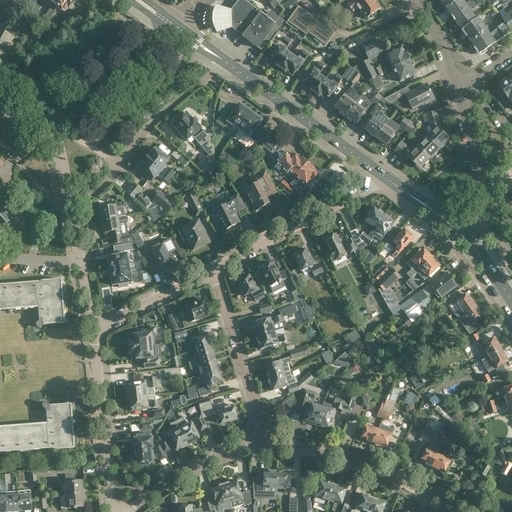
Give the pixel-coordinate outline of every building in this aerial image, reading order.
[(35,0),(28,0),(24,6),(29,10),(35,0)] [(55,0),(50,8),(55,11),(58,8),(59,8),(66,7),(69,8),(70,7),(71,7),(73,4),(73,2),(74,0),(55,0)] [(272,40),(280,29),(248,3),(244,0),(239,0),(230,12),(232,13),(229,16),(229,22),(233,24),(231,27),(243,36),(243,37),(257,48),(261,44),(266,47),(270,42),(272,40)] [(279,4),(275,0),(256,0),(258,1),(259,0),(266,0),(274,8),(279,4)] [(358,9),(365,19),(380,9),(375,2),(375,1),(373,0),(352,0),(352,1),(347,4),(353,12),(358,9)] [(460,11),(460,12),(476,0),(468,0),(469,2),(465,4),(462,0),(459,0),(446,9),(452,16),(451,16),(452,17),(460,11)] [(476,0),(460,12),(460,11),(452,17),(454,21),(455,21),(460,28),(474,18),(469,10),(473,7),(474,9),(480,5),(476,0)] [(498,0),(497,1),(493,3),(497,9),(501,6),(507,15),(502,18),(511,32),(511,31),(511,12),(510,9),(507,5),(503,0),(498,0)] [(307,33),(316,20),(308,14),(298,7),(290,18),(295,22),(293,26),(298,29),(306,35),(307,33),(308,33),(307,33)] [(487,31),(492,27),(501,21),(495,13),(491,16),(494,20),(484,27),(478,19),(461,30),(466,37),(467,36),(471,42),(487,31)] [(336,31),(326,23),(318,17),(316,20),(307,33),(308,33),(315,38),(320,42),(322,38),(328,42),(336,31)] [(503,24),(501,21),(492,27),(495,32),(490,35),(487,31),(471,42),(472,45),(471,46),(473,49),(476,54),(477,53),(479,54),(480,55),(480,54),(486,50),(487,51),(486,49),(509,34),(503,24)] [(0,55),(11,35),(0,29),(0,55)] [(284,32),(280,29),(272,40),(270,42),(276,47),(280,41),(284,36),(282,35),(284,32)] [(279,68),(280,67),(281,68),(291,55),(285,50),(291,42),(286,38),(282,43),(283,43),(281,46),(280,46),(276,51),(277,52),(271,59),(275,62),(274,63),(276,64),(276,66),(279,68)] [(369,60),(384,52),(378,40),(363,48),(369,60)] [(341,52),(338,46),(337,47),(332,49),(325,52),(328,57),(341,52)] [(393,69),(409,60),(408,60),(410,57),(408,54),(405,53),(405,52),(404,53),(401,47),(386,55),(393,69)] [(304,51),(297,59),(291,55),(281,68),(282,69),(283,71),(285,73),(287,72),(288,73),(289,72),(293,75),(298,67),(299,68),(303,63),(302,62),(304,59),(305,60),(309,55),(304,51)] [(369,60),(353,68),(366,82),(370,80),(378,76),(374,70),(369,60)] [(393,69),(400,82),(415,74),(412,69),(413,68),(412,67),(414,65),(412,62),(409,61),(409,60),(393,69)] [(312,92),(314,92),(315,93),(325,79),(319,74),(325,66),(319,62),(316,67),(316,68),(314,71),(313,70),(309,75),(311,76),(305,84),(309,87),(308,88),(309,88),(310,90),(312,92)] [(349,67),(342,76),(348,81),(355,72),(355,71),(349,67)] [(348,81),(354,85),(360,76),(355,72),(348,81)] [(337,75),(331,83),(325,79),(315,93),(316,93),(316,95),(319,97),(321,97),(322,98),(322,97),(326,99),(332,92),(333,92),(337,87),(336,86),(338,84),(339,84),(343,79),(337,75)] [(500,86),(507,98),(511,94),(511,75),(500,84),(500,86)] [(383,86),(378,76),(370,80),(375,89),(383,86)] [(427,85),(411,93),(406,96),(413,109),(434,98),(427,85)] [(349,89),(335,108),(340,111),(340,112),(345,116),(345,115),(346,116),(360,97),(349,89)] [(383,97),(378,93),(371,102),(376,105),(383,97)] [(397,93),(386,99),(388,100),(387,101),(390,104),(400,99),(397,93)] [(360,97),(346,116),(347,116),(346,117),(351,121),(352,120),(357,124),(371,104),(366,100),(366,101),(360,97)] [(222,115),(216,122),(223,128),(227,122),(238,130),(250,113),(245,109),(245,107),(242,105),(240,105),(239,105),(235,111),(232,109),(233,108),(229,105),(221,99),(218,113),(222,115)] [(373,117),(364,129),(369,133),(369,134),(374,137),(375,137),(384,125),(389,119),(383,115),(379,112),(378,112),(380,110),(375,107),(370,115),(373,117)] [(439,149),(449,140),(439,130),(441,128),(436,111),(423,115),(425,122),(428,121),(430,126),(431,126),(433,132),(427,137),(439,149)] [(202,133),(203,132),(191,117),(190,118),(186,113),(179,118),(177,118),(174,120),(174,123),(173,124),(187,140),(192,136),(214,162),(214,148),(212,146),(212,135),(206,135),(205,136),(202,133)] [(250,113),(238,130),(248,137),(247,139),(255,144),(257,142),(262,145),(275,139),(268,134),(268,133),(260,127),(259,129),(257,127),(261,121),(260,120),(260,118),(257,116),(255,116),(250,113)] [(405,117),(398,126),(404,130),(410,122),(410,121),(405,117)] [(375,137),(376,138),(376,139),(380,142),(381,142),(386,145),(399,127),(389,119),(384,125),(375,137)] [(415,119),(412,122),(417,127),(420,124),(415,119)] [(410,122),(404,130),(408,133),(411,130),(414,133),(418,128),(410,122)] [(429,159),(439,149),(427,137),(417,147),(429,159)] [(262,145),(272,154),(284,149),(273,140),(262,145)] [(394,152),(407,161),(409,159),(419,169),(429,159),(417,147),(412,152),(408,150),(409,149),(401,142),(394,152)] [(165,165),(169,159),(155,148),(154,150),(151,149),(145,158),(171,178),(175,173),(170,169),(168,171),(166,169),(166,170),(163,168),(166,166),(165,165)] [(171,155),(184,167),(190,162),(177,149),(171,155)] [(306,163),(306,160),(303,158),(300,158),(300,157),(299,158),(295,154),(291,158),(285,153),(276,164),(287,174),(289,172),(295,177),(307,163),(306,163)] [(171,178),(145,158),(138,167),(139,169),(138,171),(152,181),(156,176),(161,180),(162,179),(167,183),(171,178)] [(200,160),(196,164),(205,173),(209,168),(200,160)] [(295,177),(306,187),(318,174),(313,170),(314,170),(313,169),(313,166),(310,164),(307,164),(307,163),(295,177)] [(219,170),(214,173),(218,179),(223,176),(219,170)] [(273,190),(274,189),(265,172),(253,178),(256,184),(243,191),(246,196),(247,195),(256,212),(262,210),(261,208),(269,204),(265,198),(275,194),(275,193),(274,193),(273,190)] [(284,190),(288,185),(283,181),(279,186),(284,190)] [(125,192),(134,200),(142,191),(132,183),(125,192)] [(288,194),(292,189),(288,185),(284,190),(288,194)] [(149,202),(143,208),(147,213),(160,208),(166,213),(173,204),(159,192),(152,201),(153,202),(151,204),(149,202)] [(203,212),(192,192),(184,195),(195,216),(203,212)] [(239,223),(234,213),(245,208),(237,194),(219,204),(221,207),(213,211),(214,214),(212,215),(216,223),(218,221),(223,231),(239,223)] [(125,217),(124,210),(123,203),(109,205),(109,207),(100,209),(100,212),(98,212),(99,218),(101,218),(102,221),(124,217),(125,217)] [(0,228),(1,229),(12,219),(8,215),(9,215),(8,214),(4,210),(4,209),(4,208),(3,209),(0,205),(0,228)] [(374,228),(384,215),(383,215),(383,213),(380,211),(378,211),(374,208),(367,216),(366,215),(362,220),(374,228)] [(384,216),(370,234),(374,237),(376,234),(376,233),(378,231),(384,236),(393,223),(389,219),(389,218),(387,216),(384,216)] [(124,217),(102,221),(104,233),(111,232),(113,245),(121,243),(121,244),(132,242),(131,235),(128,236),(124,217)] [(178,231),(183,242),(188,239),(193,251),(209,242),(198,221),(178,231)] [(356,246),(364,242),(368,236),(363,233),(360,237),(356,229),(350,233),(356,246)] [(393,241),(389,245),(395,250),(390,255),(394,258),(413,238),(409,235),(409,234),(409,233),(406,231),(405,231),(403,229),(393,241)] [(328,237),(327,238),(325,240),(330,250),(327,252),(332,261),(335,260),(336,261),(346,255),(335,234),(332,236),(330,235),(328,237)] [(368,236),(364,242),(368,245),(373,240),(368,236)] [(141,239),(140,240),(135,243),(143,259),(150,256),(141,239)] [(169,269),(168,268),(174,265),(171,259),(168,253),(176,249),(172,241),(163,246),(164,249),(159,251),(161,256),(155,259),(161,272),(163,271),(164,272),(169,269)] [(116,256),(108,257),(113,285),(119,284),(119,288),(127,286),(127,283),(133,282),(131,274),(136,273),(134,263),(130,264),(128,254),(125,254),(124,251),(132,250),(131,243),(113,246),(114,253),(115,253),(116,256)] [(352,243),(347,246),(350,253),(353,251),(356,257),(360,255),(357,249),(356,250),(352,243)] [(410,260),(406,264),(412,269),(406,274),(411,279),(417,273),(418,271),(432,258),(428,254),(428,252),(426,250),(424,250),(423,248),(410,260)] [(310,270),(314,277),(323,272),(320,265),(315,267),(314,265),(315,264),(312,258),(311,259),(306,249),(300,252),(298,251),(295,253),(295,255),(293,256),(301,271),(309,267),(310,270)] [(418,271),(417,273),(424,280),(426,279),(440,266),(438,265),(438,263),(436,261),(435,261),(432,258),(418,271)] [(262,267),(263,269),(260,270),(272,292),(284,286),(282,281),(287,279),(283,271),(278,274),(273,264),(268,266),(267,265),(262,267)] [(375,277),(373,280),(377,284),(379,281),(389,272),(392,269),(387,264),(384,267),(374,277),(375,277)] [(390,310),(400,303),(390,286),(400,277),(392,269),(389,272),(379,281),(377,284),(381,289),(379,291),(390,310)] [(422,290),(421,290),(411,298),(424,314),(434,307),(427,298),(435,291),(441,299),(457,287),(447,274),(441,278),(437,274),(427,281),(430,284),(422,290)] [(256,302),(266,296),(261,287),(257,289),(250,276),(244,279),(242,278),(239,280),(239,281),(237,282),(242,291),(242,292),(243,295),(244,295),(245,296),(251,293),(256,302)] [(0,452),(53,449),(53,450),(74,448),(70,404),(50,406),(49,406),(48,405),(48,404),(47,404),(46,403),(45,403),(44,404),(43,405),(43,406),(43,407),(43,408),(44,409),(45,409),(46,409),(47,425),(0,427),(0,309),(38,307),(39,322),(38,323),(37,323),(37,324),(37,325),(37,326),(37,327),(38,327),(39,328),(40,328),(41,328),(41,327),(42,327),(42,326),(42,325),(43,325),(64,323),(61,279),(40,281),(40,282),(0,285),(0,452)] [(411,279),(406,283),(410,288),(413,291),(418,288),(414,284),(415,283),(411,279)] [(456,303),(457,304),(453,307),(460,316),(463,313),(475,305),(474,304),(474,302),(472,300),(470,299),(467,294),(456,303)] [(206,311),(204,303),(204,302),(203,301),(202,300),(201,300),(200,300),(199,300),(198,300),(198,301),(197,301),(197,302),(196,302),(196,303),(196,304),(189,307),(188,308),(186,308),(190,320),(183,322),(185,328),(195,325),(194,322),(199,321),(198,318),(208,315),(208,314),(207,315),(206,311)] [(273,310),(270,304),(259,307),(260,314),(273,310)] [(354,304),(349,306),(353,314),(358,311),(354,304)] [(282,322),(281,318),(297,313),(294,305),(278,310),(280,315),(274,317),(271,319),(271,318),(253,324),(255,330),(254,331),(255,334),(256,335),(257,337),(273,332),(286,328),(284,321),(282,322)] [(460,316),(457,318),(465,328),(471,324),(482,316),(479,311),(479,309),(477,307),(475,306),(475,305),(463,313),(460,316)] [(165,318),(172,332),(178,329),(171,315),(165,318)] [(445,319),(448,324),(454,320),(450,315),(445,319)] [(448,324),(452,329),(458,325),(454,320),(448,324)] [(129,341),(128,342),(128,346),(130,346),(130,348),(154,345),(153,336),(156,335),(156,328),(150,328),(150,330),(147,330),(147,331),(141,332),(142,335),(134,335),(129,336),(129,339),(129,341)] [(177,344),(189,340),(186,331),(174,334),(177,344)] [(277,338),(275,338),(273,332),(257,337),(257,338),(257,339),(258,343),(259,343),(261,349),(279,344),(278,344),(282,343),(288,341),(286,335),(280,337),(277,338)] [(211,346),(210,345),(211,342),(210,339),(213,339),(211,333),(207,334),(193,339),(197,351),(211,346)] [(500,349),(500,347),(499,344),(497,343),(494,338),(482,345),(489,357),(501,350),(500,349)] [(155,354),(154,345),(130,348),(130,349),(129,350),(129,354),(130,355),(131,357),(134,356),(134,357),(136,357),(136,359),(144,358),(144,361),(143,361),(144,368),(159,367),(158,357),(150,358),(150,355),(155,354)] [(214,358),(213,353),(213,350),(211,347),(211,346),(197,351),(200,362),(214,358)] [(292,359),(307,355),(305,347),(289,352),(292,359)] [(489,357),(495,368),(507,361),(504,356),(504,354),(503,352),(501,351),(501,350),(489,357)] [(204,374),(218,370),(218,369),(218,366),(216,363),(214,358),(200,362),(204,374)] [(269,378),(289,372),(287,363),(291,362),(289,358),(266,365),(267,371),(267,372),(268,376),(269,377),(269,378)] [(179,369),(164,370),(165,377),(181,376),(179,369)] [(210,391),(217,389),(216,384),(222,382),(220,377),(220,374),(218,371),(218,370),(204,374),(201,375),(205,388),(198,390),(200,397),(210,394),(210,391)] [(297,383),(295,377),(291,378),(289,372),(269,378),(270,379),(269,380),(270,384),(272,385),(273,390),(297,383)] [(300,382),(298,385),(287,388),(289,394),(299,390),(313,379),(308,373),(299,381),(300,382)] [(488,375),(482,378),(485,383),(491,381),(488,375)] [(130,390),(129,392),(129,395),(131,396),(131,397),(154,395),(154,388),(161,388),(160,381),(155,381),(155,378),(148,379),(149,382),(145,382),(145,383),(129,385),(130,390)] [(511,386),(502,390),(499,391),(501,397),(504,396),(506,403),(511,400),(511,386)] [(189,399),(197,397),(195,388),(187,390),(189,399)] [(322,408),(312,405),(316,393),(304,389),(298,409),(306,412),(304,420),(310,422),(310,424),(314,425),(315,423),(317,425),(322,408)] [(158,408),(158,401),(155,401),(154,395),(131,397),(131,399),(130,400),(130,403),(131,405),(132,410),(158,408)] [(351,412),(356,397),(349,395),(344,409),(351,412)] [(359,398),(358,401),(361,405),(364,406),(367,404),(368,401),(365,396),(361,396),(359,398)] [(292,397),(285,403),(291,410),(295,397),(292,397)] [(209,399),(198,402),(202,415),(215,411),(216,415),(217,417),(219,417),(221,424),(237,419),(236,418),(237,416),(236,413),(235,412),(233,406),(212,412),(210,406),(211,406),(209,399)] [(317,425),(318,424),(319,426),(322,428),(324,426),(330,428),(335,412),(335,409),(342,411),(345,402),(335,399),(331,410),(329,410),(331,405),(323,403),(322,408),(317,425)] [(385,413),(389,401),(384,399),(379,410),(385,413)] [(385,413),(390,415),(395,403),(389,401),(385,413)] [(164,410),(152,411),(152,418),(158,418),(164,417),(164,410)] [(385,413),(379,410),(376,417),(382,420),(385,413)] [(388,422),(390,415),(385,413),(382,420),(388,422)] [(201,415),(194,419),(201,431),(207,428),(201,415)] [(198,439),(199,438),(192,423),(185,427),(183,423),(180,416),(175,419),(187,444),(193,441),(194,442),(197,441),(198,439)] [(182,447),(187,444),(175,419),(169,422),(172,428),(173,428),(175,432),(168,436),(176,450),(177,449),(179,450),(182,449),(182,447)] [(150,429),(153,429),(152,423),(139,424),(140,430),(141,430),(142,435),(134,436),(135,442),(134,443),(134,447),(135,448),(136,450),(152,448),(152,446),(150,429)] [(372,443),(373,443),(378,430),(372,428),(372,425),(367,423),(361,439),(366,441),(367,442),(370,443),(372,443)] [(380,425),(378,430),(373,443),(374,444),(375,445),(378,446),(380,446),(386,448),(392,430),(380,425)] [(443,445),(449,447),(452,440),(458,443),(460,438),(450,432),(447,438),(443,445)] [(447,438),(441,435),(437,442),(443,445),(447,438)] [(164,453),(170,450),(166,440),(160,443),(164,453)] [(155,446),(152,446),(152,448),(136,450),(136,455),(138,456),(138,466),(140,466),(141,467),(145,466),(146,465),(152,464),(151,455),(157,455),(160,461),(166,458),(160,444),(155,446)] [(432,467),(438,455),(426,449),(420,461),(425,464),(426,465),(429,467),(431,466),(432,467)] [(432,467),(433,467),(434,469),(436,470),(438,470),(444,473),(450,460),(438,455),(432,467)] [(511,465),(506,462),(503,468),(509,472),(511,466),(511,465)] [(485,477),(490,467),(484,464),(479,473),(485,477)] [(503,468),(500,473),(506,477),(509,472),(503,468)] [(274,470),(270,470),(269,472),(264,472),(264,474),(260,474),(260,480),(254,480),(254,483),(255,498),(277,499),(277,489),(277,472),(276,472),(274,470)] [(290,493),(290,472),(277,472),(277,489),(284,489),(284,493),(290,493)] [(74,482),(66,483),(67,496),(84,494),(83,490),(82,490),(81,482),(80,482),(80,480),(73,481),(74,482)] [(225,483),(224,484),(224,485),(232,509),(243,505),(244,507),(251,504),(250,491),(240,494),(236,481),(231,482),(229,482),(225,483)] [(326,506),(328,501),(333,485),(332,485),(331,483),(327,482),(325,482),(320,481),(313,502),(326,506)] [(213,495),(207,497),(209,504),(206,504),(208,511),(212,510),(212,511),(220,511),(220,510),(231,509),(232,509),(224,485),(223,485),(221,484),(217,485),(217,487),(211,489),(213,495)] [(334,485),(333,485),(328,501),(335,503),(332,511),(335,511),(346,511),(348,506),(341,504),(346,489),(340,487),(339,485),(335,484),(334,485)] [(19,511),(32,511),(30,491),(18,492),(19,511)] [(7,511),(12,511),(19,511),(18,492),(6,492),(7,511)] [(83,500),(84,499),(84,494),(67,496),(59,497),(60,509),(67,509),(73,509),(75,509),(75,510),(82,509),(82,508),(84,508),(83,500)] [(354,511),(348,510),(347,511),(359,511),(360,510),(364,511),(367,511),(373,499),(372,498),(372,497),(368,496),(366,496),(361,494),(356,508),(356,507),(354,511)] [(311,511),(310,498),(303,498),(303,511),(311,511)] [(373,499),(367,511),(381,511),(385,503),(380,501),(379,500),(375,498),(374,499),(373,499)] [(289,499),(288,511),(296,511),(297,499),(289,499)]
